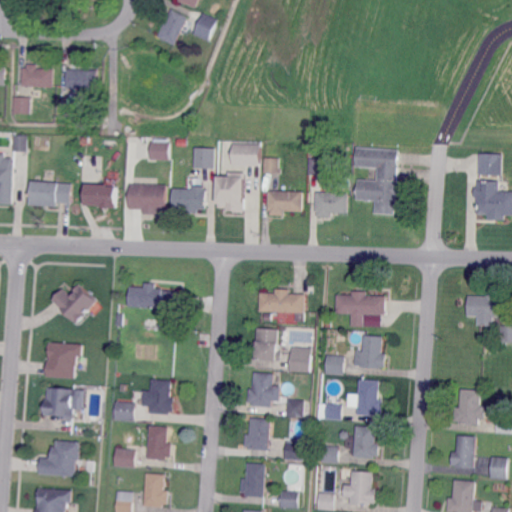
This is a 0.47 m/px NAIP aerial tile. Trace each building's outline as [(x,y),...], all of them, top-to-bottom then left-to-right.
[(177,44),(160,36),(174,8),(191,16),(177,44)] [(214,41),(199,34),(209,13),(223,19),(214,41)] [(41,68),(56,68),(56,86),(25,85),(25,67),(30,67),(30,62),(41,63),(41,68)] [(9,85),(0,84),(0,65),(9,66),(9,85)] [(99,89),(69,88),(70,68),(100,69),(99,89)] [(33,114),(16,113),(17,96),(34,97),(33,114)] [(29,149),(16,149),(16,133),(30,134),(29,149)] [(171,158),(152,158),(153,141),(171,141),(171,158)] [(261,142),(234,142),(233,164),(261,164),(261,142)] [(217,166),(197,166),(197,146),(217,147),(217,166)] [(398,182),(402,183),(401,197),(397,197),(396,215),(376,214),(377,201),(358,200),(360,180),(378,181),(379,169),(357,167),(358,147),(400,150),(398,182)] [(17,165),(19,165),(17,204),(0,204),(0,152),(10,153),(10,157),(17,157),(17,165)] [(503,175),(480,175),(481,153),(503,153),(503,175)] [(281,173),(266,173),(266,157),(282,158),(281,173)] [(326,175),(310,174),(311,158),(327,158),(326,175)] [(218,202),(226,203),(226,209),(245,210),(246,173),(230,173),(230,175),(219,175),(218,202)] [(75,203),(62,202),(61,206),(34,204),(36,180),(76,183),(75,203)] [(511,215),(507,215),(507,220),(491,219),(491,214),(479,214),(480,180),(502,181),(502,190),(511,190),(511,215)] [(168,208),(159,207),(159,212),(145,212),(145,207),(132,207),(132,182),(169,184),(168,208)] [(122,208),(107,208),(107,206),(92,205),(92,184),(113,185),(113,186),(123,187),(122,208)] [(209,189),(209,209),(200,208),(200,212),(186,212),(186,208),(175,208),(176,189),(195,189),(195,185),(207,185),(207,189),(209,189)] [(305,211),(287,211),(287,215),(273,215),(273,210),(270,210),(271,190),(306,191),(305,211)] [(350,213),(333,212),(333,217),(318,216),(319,191),(351,192),(350,213)] [(159,287),(162,288),(166,288),(165,290),(172,291),(181,291),(181,295),(181,296),(180,304),(180,305),(180,308),(180,309),(179,309),(162,308),(159,308),(131,306),(132,286),(146,287),(147,282),(151,282),(152,282),(154,282),(159,283),(159,287)] [(99,302),(98,303),(91,310),(86,315),(87,315),(78,324),(65,311),(55,301),(53,300),(55,298),(65,289),(68,292),(71,295),(73,293),(74,292),(82,284),(99,302)] [(292,293),(294,293),(304,293),(308,293),(308,310),(305,310),(305,319),(297,319),(296,319),(296,312),(293,312),(279,311),(262,311),(263,292),(277,292),(277,288),(292,288),(292,293)] [(369,295),(375,295),(381,295),(387,295),(388,295),(388,300),(388,311),(388,314),(386,314),(376,314),(366,314),(365,324),(353,324),(353,313),(342,313),(339,313),(339,294),(354,294),(355,294),(355,291),(355,290),(356,290),(359,290),(369,291),(369,295)] [(503,305),(503,316),(502,316),(496,316),(495,325),(480,325),(480,316),(470,316),(470,296),(488,296),(488,292),(491,292),(493,292),(498,292),(503,292),(503,305)] [(286,324),(278,323),(279,316),(279,317),(286,317),(286,324)] [(136,327),(133,327),(127,326),(128,319),(137,320),(137,324),(136,327)] [(511,341),(503,341),(503,327),(503,325),(511,325),(511,341)] [(283,361),(258,359),(257,359),(258,343),(259,340),(259,338),(259,333),(259,327),(281,328),(280,351),(282,351),(283,351),(283,353),(283,361)] [(384,353),(386,353),(388,353),(388,356),(388,358),(387,368),(386,368),(385,368),(357,366),(357,361),(358,350),(365,350),(366,335),(386,336),(384,353)] [(86,359),(81,358),(79,380),(49,377),(52,343),(87,346),(86,359)] [(312,372),(297,371),(292,371),(292,368),(293,353),(293,351),(293,350),(293,346),(314,348),(313,352),(313,355),(312,372)] [(346,375),(328,373),(329,354),(347,356),(347,360),(346,373),(346,375)] [(282,395),(281,402),(274,401),(273,404),(273,407),(254,406),(253,406),(254,404),(254,403),(249,403),(250,394),(250,391),(250,389),(255,389),(255,383),(256,373),(258,373),(273,374),(275,374),(274,386),(282,387),(282,395)] [(173,397),(177,398),(177,400),(177,403),(176,411),(172,411),(172,413),(172,414),(170,414),(167,414),(153,413),(153,406),(144,405),(145,401),(146,390),(154,390),(154,379),(157,379),(170,380),(174,381),(173,397)] [(385,414),(380,413),(380,416),(360,414),(362,379),(382,381),(381,399),(385,399),(385,402),(385,405),(385,414)] [(86,410),(76,409),(75,421),(62,420),(62,417),(46,415),(47,400),(49,400),(50,388),(87,391),(86,410)] [(487,416),(487,419),(482,418),(481,425),(478,425),(456,423),(457,412),(457,410),(457,406),(462,407),(464,388),(484,390),(483,397),(483,405),(488,405),(487,416)] [(306,417),(289,416),(289,415),(290,405),(290,399),(290,398),(307,400),(306,417)] [(137,421),(116,419),(118,401),(136,402),(138,402),(138,413),(137,419),(137,421)] [(344,419),(343,419),(342,419),(327,418),(329,403),(343,404),(345,404),(345,405),(344,419)] [(511,433),(506,433),(501,432),(498,432),(499,417),(500,416),(511,416),(511,433)] [(272,437),(272,438),(271,450),(252,449),(252,446),(250,446),(247,446),(248,444),(248,439),(248,437),(248,436),(248,433),(252,434),(253,417),(273,419),(272,437)] [(174,457),(172,457),(169,456),(168,458),(168,460),(154,459),(150,458),(151,448),(152,425),(171,427),(170,443),(175,443),(175,445),(174,457)] [(382,456),(377,456),(377,458),(359,457),(356,457),(357,454),(358,437),(359,425),(379,427),(378,443),(383,443),(383,444),(383,446),(382,456)] [(478,456),(477,469),(465,468),(458,467),(458,465),(456,465),(454,465),(454,461),(455,457),(455,454),(455,451),(459,451),(460,435),(479,436),(478,456)] [(82,462),(79,462),(77,477),(76,480),(41,475),(43,459),(52,460),(53,448),(58,448),(59,441),(84,444),(82,462)] [(306,460),(288,459),(289,441),(301,442),(307,442),(307,450),(306,460)] [(341,463),(340,463),(332,462),(327,462),(324,461),(326,445),(329,445),(342,446),(342,447),(341,463)] [(137,466),(135,466),(117,464),(119,447),(136,449),(138,449),(137,466)] [(510,479),(493,477),(494,457),(494,456),(511,457),(510,479)] [(268,486),(267,490),(267,497),(266,497),(248,496),(248,492),(245,492),(243,492),(244,488),(244,483),(244,482),(244,480),(244,479),(244,477),(249,478),(250,464),(250,463),(269,464),(269,469),(268,486)] [(375,488),(379,488),(379,490),(379,491),(379,492),(378,503),(377,503),(373,503),(373,505),(371,505),(353,504),(353,496),(345,495),(346,483),(349,483),(354,484),(355,477),(355,470),(376,472),(375,488)] [(170,504),(169,504),(165,504),(165,507),(155,506),(147,506),(147,499),(147,495),(147,494),(149,473),(168,474),(167,490),(171,490),(171,492),(171,494),(171,496),(170,504)] [(477,500),(476,508),(476,509),(476,511),(455,511),(452,511),(450,511),(451,502),(451,501),(451,500),(451,497),(453,497),(456,497),(457,479),(479,481),(477,500)] [(74,506),(69,505),(68,511),(38,511),(41,489),(76,493),(74,506)] [(301,507),(284,507),(284,506),(284,501),(284,499),(284,490),(301,490),(301,507)] [(118,511),(120,491),(131,492),(136,492),(136,493),(136,496),(136,499),(135,506),(135,511),(118,511)] [(336,511),(331,510),(320,509),(321,503),(322,491),(322,492),(336,493),(337,493),(338,493),(338,495),(336,510),(336,511)]
